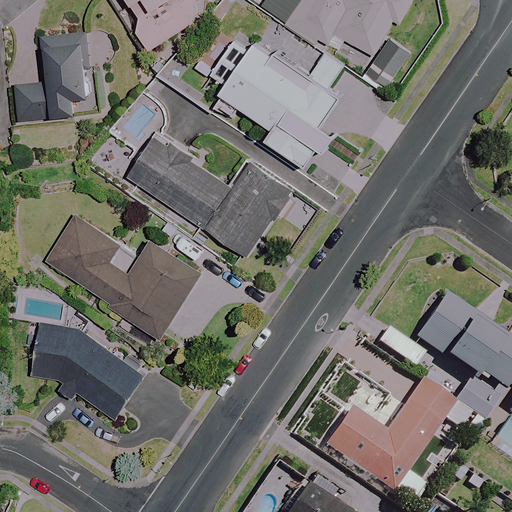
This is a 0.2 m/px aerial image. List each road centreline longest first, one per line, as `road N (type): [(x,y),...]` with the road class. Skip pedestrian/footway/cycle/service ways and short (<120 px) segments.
road 1 (residential): [(175,511),(408,172)]
road 2 (residential): [(408,172),(511,21)]
road 3 (residential): [(110,511),(0,449)]
road 4 (residential): [(511,243),(408,172)]
